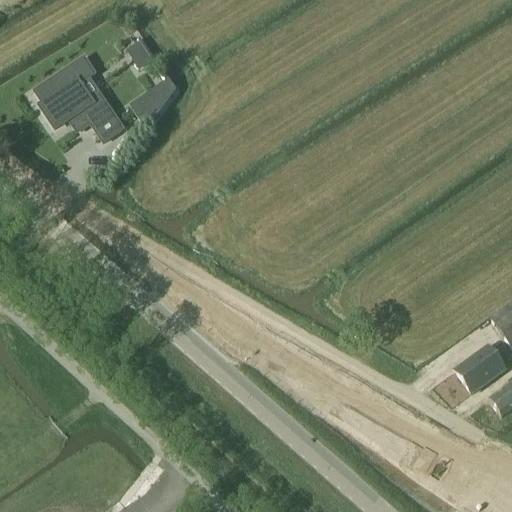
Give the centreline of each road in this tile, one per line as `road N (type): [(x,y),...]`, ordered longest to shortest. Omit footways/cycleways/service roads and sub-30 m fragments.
road 1 (unclassified): [(480,440),(86,209),(21,195)]
road 2 (unclassified): [(377,511),(21,195)]
road 3 (residential): [(229,511),(0,297)]
